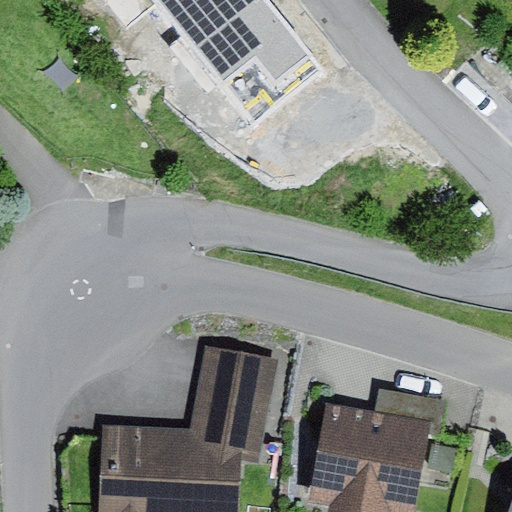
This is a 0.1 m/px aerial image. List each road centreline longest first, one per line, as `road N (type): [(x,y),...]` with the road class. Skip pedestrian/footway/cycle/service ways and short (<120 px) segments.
road 1 (residential): [(511,273),(461,278),(211,225),(161,226),(92,283)]
road 2 (residential): [(511,370),(222,288),(92,283)]
road 3 (residential): [(337,0),(511,183)]
road 4 (residential): [(34,511),(33,418),(50,347),(92,283)]
